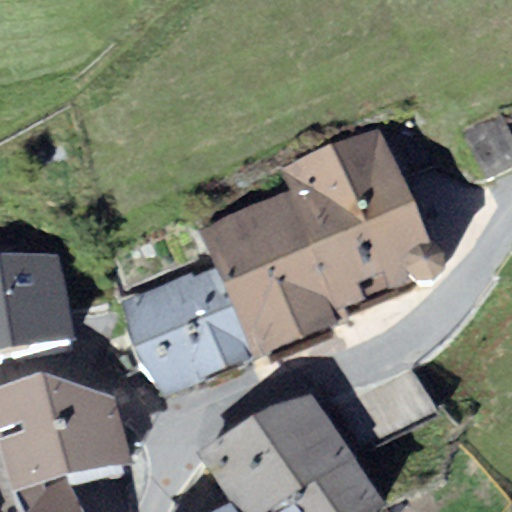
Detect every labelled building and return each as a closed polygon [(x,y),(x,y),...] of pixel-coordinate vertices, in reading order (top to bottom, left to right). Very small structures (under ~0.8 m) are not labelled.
[(256,338),(420,271),(381,176),(217,243),(256,338)] [(0,351),(18,351),(16,256),(0,255),(0,351)] [(138,296),(177,390),(260,356),(221,262),(138,296)] [(0,423),(14,498),(111,480),(96,392),(48,379),(0,387),(0,423)] [(264,511),(354,511),(296,393),(199,450),(220,491),(236,511),(252,511),(262,507),(264,511)]
